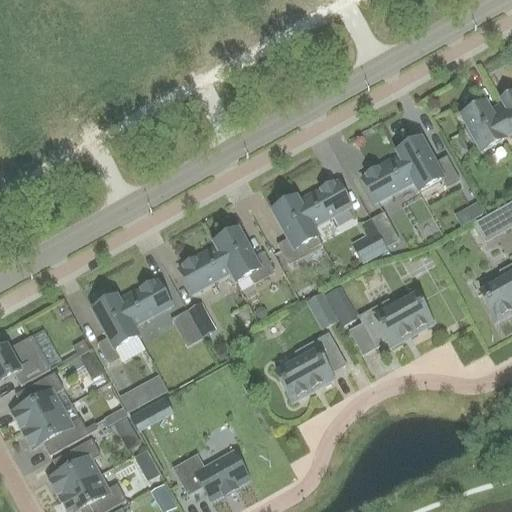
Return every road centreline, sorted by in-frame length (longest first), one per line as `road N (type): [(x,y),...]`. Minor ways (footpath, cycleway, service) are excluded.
road 1 (secondary): [(0,280),(502,0)]
road 2 (residential): [(266,511),(297,494),(347,413),(375,395),(511,372)]
